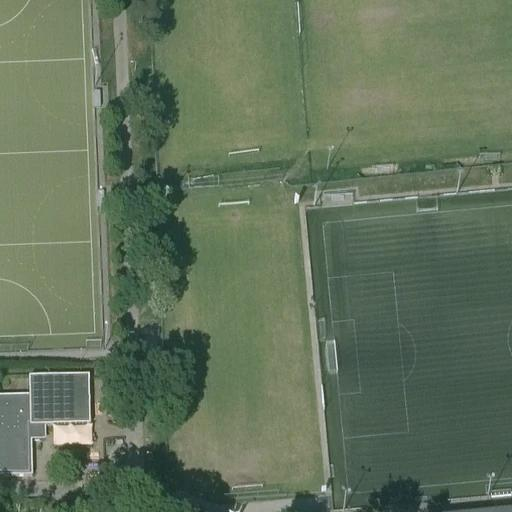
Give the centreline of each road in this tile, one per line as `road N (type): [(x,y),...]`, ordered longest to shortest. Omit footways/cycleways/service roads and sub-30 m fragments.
road 1 (unclassified): [(134,495),(116,0)]
road 2 (unknown): [(511,494),(204,511)]
road 3 (unclassified): [(134,495),(0,492)]
